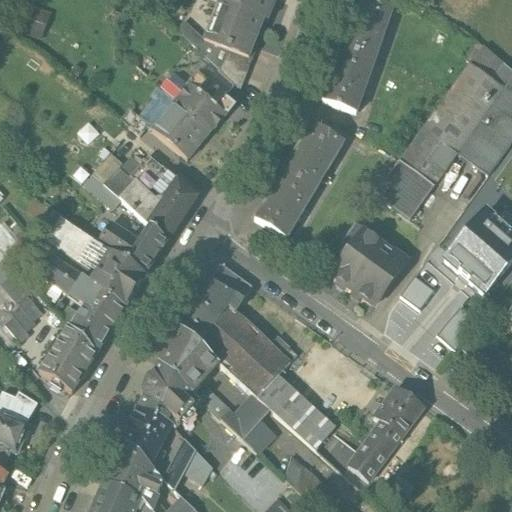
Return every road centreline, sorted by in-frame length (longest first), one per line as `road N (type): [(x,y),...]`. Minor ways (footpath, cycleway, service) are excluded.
road 1 (residential): [(511,447),(198,228)]
road 2 (residential): [(47,511),(172,264),(198,228)]
road 3 (residential): [(198,228),(270,117),(318,0)]
